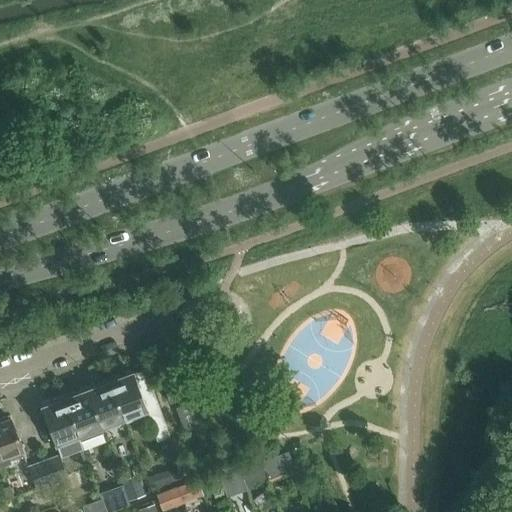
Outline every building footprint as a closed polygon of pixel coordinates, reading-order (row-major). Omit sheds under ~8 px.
[(120,374),(109,378),(124,418),(147,409),(158,440),(169,436),(146,375),(136,379),(133,371),(123,375),(120,374)] [(178,377),(168,381),(163,383),(169,401),(185,395),(178,377)] [(97,385),(87,389),(101,426),(124,418),(109,378),(97,382),(97,385)] [(75,391),(64,395),(81,441),(103,432),(101,426),(87,389),(78,392),(75,391)] [(83,448),(81,441),(64,395),(52,399),(52,402),(41,405),(56,443),(61,456),(83,448)] [(197,426),(188,402),(176,407),(185,430),(197,426)] [(0,460),(1,462),(24,453),(10,417),(8,418),(7,415),(0,418),(0,460)] [(295,469),(288,450),(262,460),(269,479),(295,469)] [(60,454),(45,460),(53,482),(69,476),(60,454)] [(42,486),(53,482),(45,460),(28,466),(37,488),(42,486)] [(240,468),(247,487),(254,485),(251,478),(265,472),(261,461),(240,468)] [(232,474),(221,478),(224,487),(235,483),(232,474)] [(127,485),(132,497),(148,491),(144,479),(127,485)] [(177,487),(183,502),(203,495),(198,479),(177,487)] [(53,482),(42,486),(47,500),(58,496),(53,482)] [(183,502),(177,487),(158,494),(163,509),(183,502)] [(109,511),(123,506),(119,496),(105,501),(109,511)]
